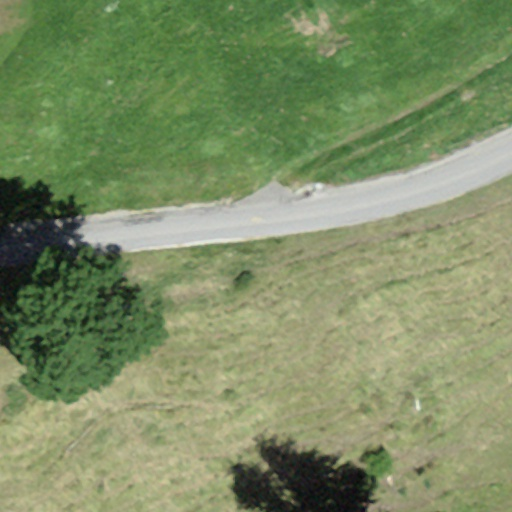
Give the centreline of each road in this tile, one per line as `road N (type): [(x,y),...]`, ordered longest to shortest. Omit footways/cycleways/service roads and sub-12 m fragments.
road 1 (unclassified): [(511,150),(341,206),(189,231),(0,247)]
road 2 (track): [(239,223),(338,154),(511,58)]
